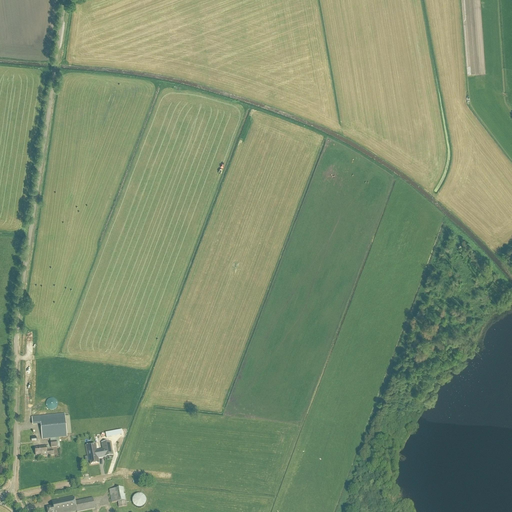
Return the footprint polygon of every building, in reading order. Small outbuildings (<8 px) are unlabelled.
[(52,411),(53,410),(54,410),(55,410),(55,409),(56,409),(57,408),(57,407),(57,406),(58,405),(58,404),(57,403),(57,402),(56,401),(56,400),(55,400),(54,399),(53,399),(52,399),(51,399),(50,399),(49,400),(48,400),(47,401),(46,402),(46,403),(46,404),(46,405),(46,406),(46,407),(47,408),(47,409),(48,409),(49,410),(50,410),(51,410),(52,411)] [(50,439),(59,438),(67,437),(67,434),(71,434),(70,417),(65,418),(65,415),(31,418),(32,424),(40,424),(42,440),(50,439)] [(95,444),(86,446),(87,458),(88,457),(90,465),(98,464),(97,459),(103,458),(112,457),(113,457),(110,442),(101,443),(102,450),(96,451),(95,444)] [(49,451),(49,447),(42,447),(42,449),(35,449),(35,457),(46,456),(53,456),(53,451),(49,451)] [(124,495),(123,492),(124,492),(124,488),(109,491),(111,504),(117,503),(118,508),(127,507),(125,495),(124,495)] [(132,500),(132,501),(132,502),(133,503),(133,504),(133,505),(134,506),(135,507),(136,507),(137,508),(138,508),(139,508),(140,508),(141,508),(142,508),(142,507),(143,507),(144,506),(145,505),(145,504),(146,503),(146,502),(146,501),(146,500),(146,499),(145,498),(145,497),(144,497),(143,496),(142,495),(141,495),(140,494),(139,494),(138,495),(137,495),(136,495),(135,496),(134,497),(133,497),(133,498),(133,499),(132,500)] [(74,503),(73,498),(51,502),(52,507),(46,508),(46,511),(84,511),(94,510),(92,499),(74,503)]
